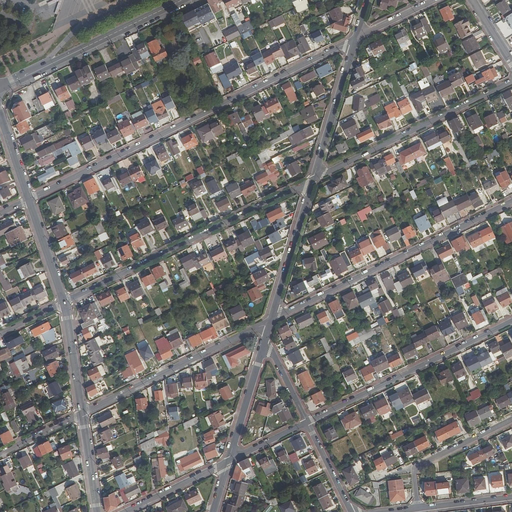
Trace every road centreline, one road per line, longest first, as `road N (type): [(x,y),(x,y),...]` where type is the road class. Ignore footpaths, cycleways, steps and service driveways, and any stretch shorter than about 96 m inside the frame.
road 1 (residential): [(356,36),(29,199)]
road 2 (residential): [(63,302),(313,179)]
road 3 (residential): [(271,320),(511,201)]
road 4 (residential): [(306,422),(511,321)]
road 5 (residential): [(511,81),(313,179)]
road 6 (residential): [(81,413),(271,320)]
road 7 (secondary): [(182,0),(0,87)]
road 8 (residential): [(356,36),(313,179)]
road 9 (residential): [(418,508),(416,467),(511,419)]
road 10 (residential): [(313,179),(271,320)]
road 11 (residential): [(265,338),(227,460)]
